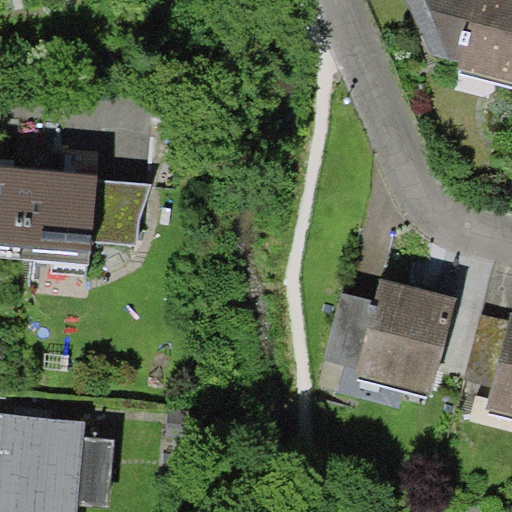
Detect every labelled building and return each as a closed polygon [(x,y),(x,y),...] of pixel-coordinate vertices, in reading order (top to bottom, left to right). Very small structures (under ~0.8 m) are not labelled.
[(511,0),(425,0),(432,11),(454,17),(448,43),(468,48),(464,65),(511,77),(511,0)] [(0,253),(26,256),(34,169),(0,165),(0,253)] [(26,256),(95,264),(97,240),(138,243),(140,224),(153,182),(34,169),(26,256)] [(425,396),(450,299),(378,280),(353,377),(425,396)] [(511,407),(511,313),(509,313),(486,400),(511,407)] [(90,421),(3,414),(2,429),(0,428),(0,511),(80,511),(82,501),(109,504),(114,440),(89,438),(90,421)]
